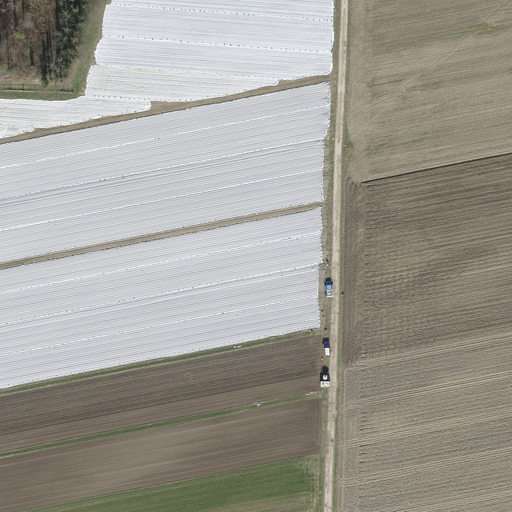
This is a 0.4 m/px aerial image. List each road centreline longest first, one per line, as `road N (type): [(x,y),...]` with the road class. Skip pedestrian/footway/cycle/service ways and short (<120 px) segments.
road 1 (track): [(328,511),(344,0)]
road 2 (track): [(0,87),(63,89),(78,81),(101,0)]
